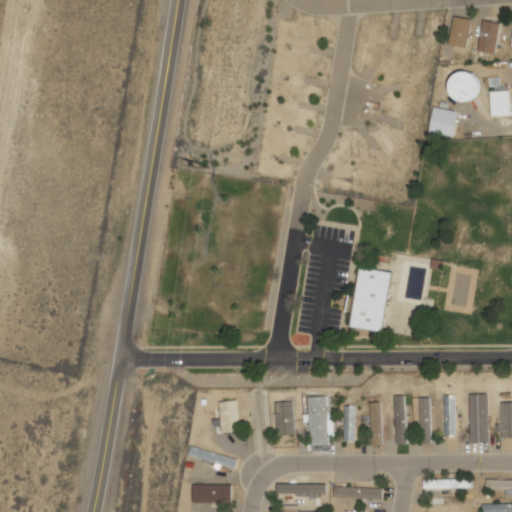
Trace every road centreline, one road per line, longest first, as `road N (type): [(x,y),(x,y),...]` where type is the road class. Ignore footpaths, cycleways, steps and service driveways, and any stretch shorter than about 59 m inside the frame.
road 1 (secondary): [(180,0),(95,511)]
road 2 (residential): [(123,362),(511,357)]
road 3 (residential): [(351,5),(330,121),(302,177),(275,362)]
road 4 (residential): [(262,470),(297,461),(511,462)]
road 5 (residential): [(297,0),(422,0)]
